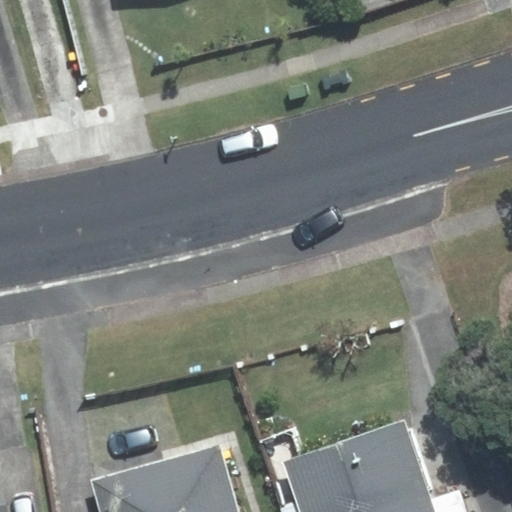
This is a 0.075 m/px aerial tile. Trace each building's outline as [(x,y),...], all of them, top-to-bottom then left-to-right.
[(346,0),(353,19),(410,0),(346,0)] [(448,511),(414,411),(294,454),(313,511),(448,511)] [(252,511),(231,434),(101,470),(112,511),(252,511)] [(281,484),(265,489),(272,511),(281,511),(290,509),(287,502),(281,484)] [(310,511),(306,497),(291,502),(294,511),(310,511)]
